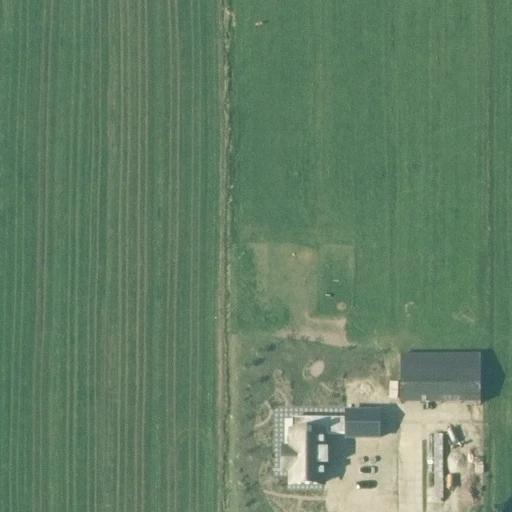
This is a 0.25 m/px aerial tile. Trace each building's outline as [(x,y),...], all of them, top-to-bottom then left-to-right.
[(386,397),(367,354),(330,370),(349,413),(386,397)] [(399,357),(400,406),(480,405),(480,356),(399,357)] [(292,419),(292,428),(303,429),(305,389),(277,388),(275,418),(292,419)] [(283,448),(283,476),(288,476),(288,489),(326,489),(326,468),(327,468),(327,452),(326,452),(326,436),(344,436),(344,420),(311,420),(311,431),(292,431),(288,431),(288,448),(283,448)] [(344,436),(344,440),(380,440),(380,421),(344,420),(344,436)] [(342,442),(341,511),(386,511),(386,442),(342,442)]
